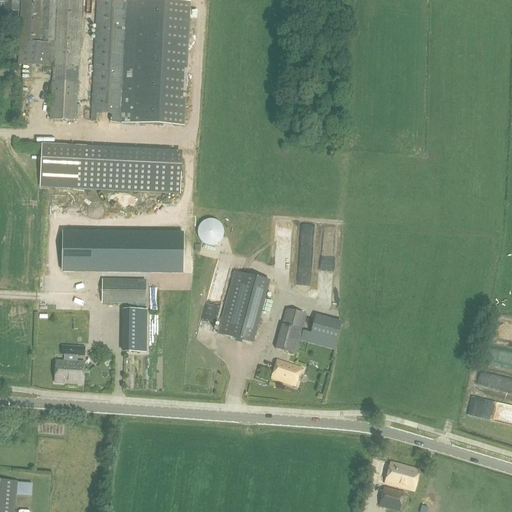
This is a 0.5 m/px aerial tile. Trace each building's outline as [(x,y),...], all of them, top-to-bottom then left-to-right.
[(5,11),(18,12),(19,0),(0,0),(0,4),(5,5),(5,11)] [(82,0),(20,0),(17,65),(79,68),(79,66),(81,66),(81,59),(79,59),(82,0)] [(140,0),(96,0),(90,122),(122,125),(184,128),(191,2),(140,0)] [(78,83),(51,81),(50,120),(76,122),(78,83)] [(181,153),(42,147),(41,186),(179,193),(181,153)] [(327,222),(324,275),(337,275),(340,222),(327,222)] [(183,232),(63,231),(63,272),(182,273),(183,232)] [(313,272),(313,264),(302,264),(302,272),(313,272)] [(269,282),(234,272),(218,334),(253,343),(269,282)] [(146,280),(102,279),(101,303),(145,304),(146,280)] [(275,349),(296,355),(307,314),(285,309),(275,349)] [(145,313),(124,313),(123,355),(128,355),(146,355),(147,313),(145,313)] [(300,340),(305,342),(332,349),(334,349),(341,323),(339,323),(315,316),(310,333),(303,331),(300,340)] [(56,361),(55,383),(83,384),(84,362),(76,362),(76,356),(84,356),(85,347),(62,346),(62,355),(66,355),(65,361),(56,361)] [(300,368),(277,361),(271,379),(295,386),(300,368)] [(511,401),(483,395),(480,407),(511,413),(511,401)] [(390,463),(385,484),(414,491),(419,470),(390,463)] [(0,511),(14,511),(17,482),(0,480),(0,511)] [(400,511),(405,492),(384,487),(379,507),(400,511)]
